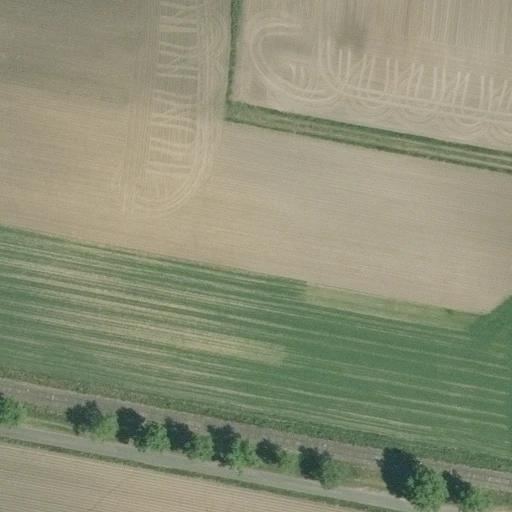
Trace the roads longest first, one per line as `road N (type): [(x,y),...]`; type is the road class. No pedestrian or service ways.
road 1 (unclassified): [(0,417),(488,511)]
road 2 (track): [(511,161),(226,109)]
